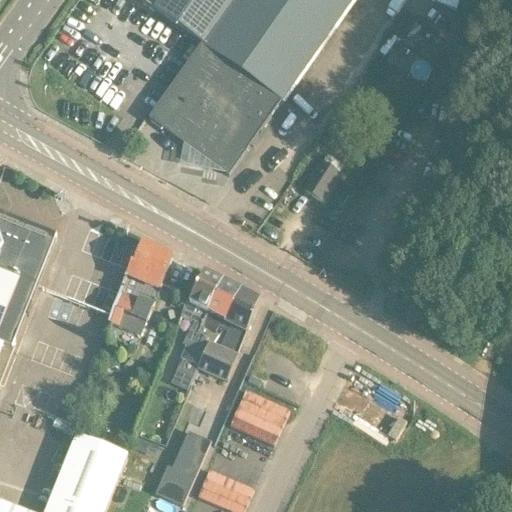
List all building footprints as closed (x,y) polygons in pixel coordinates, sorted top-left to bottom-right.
[(133,0),(154,15),(201,48),(149,122),(229,177),(354,0),(133,0)] [(336,145),(324,137),(317,148),(329,156),(336,145)] [(323,167),(306,194),(325,206),(342,179),(323,167)] [(0,226),(0,382),(14,348),(14,347),(53,248),(0,226)] [(109,327),(111,328),(143,339),(174,261),(144,246),(135,268),(132,267),(109,327)] [(193,388),(199,373),(205,358),(198,356),(204,339),(198,337),(225,286),(206,277),(191,308),(187,306),(179,330),(189,334),(181,354),(184,357),(176,380),(193,388)] [(198,356),(205,358),(209,350),(213,352),(227,328),(226,327),(242,294),(225,286),(198,337),(204,339),(198,356)] [(209,350),(205,358),(199,373),(228,385),(261,305),(242,295),(243,295),(242,294),(226,327),(227,328),(213,352),(209,350)] [(278,448),(290,409),(244,395),(232,434),(278,448)] [(167,470),(155,497),(160,499),(183,509),(211,445),(188,435),(172,472),(167,470)] [(48,511),(106,511),(128,460),(77,440),(48,511)] [(199,502),(224,511),(246,511),(255,491),(209,474),(199,502)]
